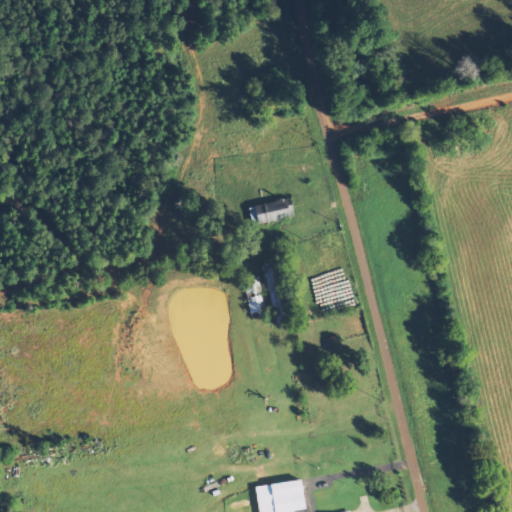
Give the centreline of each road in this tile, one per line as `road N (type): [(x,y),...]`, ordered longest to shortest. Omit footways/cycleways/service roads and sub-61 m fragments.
road 1 (residential): [(412,511),(391,413),(351,323),(346,257),(316,192),(281,41),(266,26),(266,0)]
road 2 (residential): [(308,157),(460,31),(511,27)]
